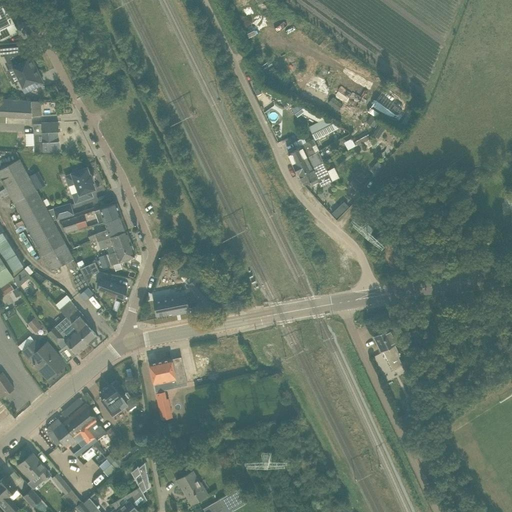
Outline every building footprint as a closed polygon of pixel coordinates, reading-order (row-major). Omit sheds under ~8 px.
[(250,0),(234,6),(246,35),(270,26),(259,0),(250,0)] [(2,4),(0,5),(0,40),(3,40),(7,38),(4,32),(13,27),(9,18),(11,17),(9,11),(7,12),(2,4)] [(19,46),(0,47),(1,56),(4,56),(10,69),(13,67),(25,92),(43,83),(31,58),(26,60),(23,54),(19,54),(19,46)] [(311,78),(306,84),(328,95),(329,87),(325,80),(318,77),(311,78)] [(362,93),(352,87),(347,95),(357,101),(362,93)] [(333,97),(328,103),(337,110),(342,104),(333,97)] [(0,99),(0,115),(32,118),(32,115),(41,115),(41,102),(0,99)] [(302,113),(318,122),(315,124),(317,129),(311,132),(315,140),(338,128),(325,119),(303,107),(294,113),(297,117),(302,113)] [(371,115),(366,122),(374,127),(379,119),(371,115)] [(42,123),(33,124),(34,134),(34,143),(43,142),(43,152),(50,151),(60,151),(59,141),(58,141),(58,131),(59,131),(58,122),(48,122),(42,123)] [(380,125),(373,135),(379,139),(385,128),(380,125)] [(366,131),(351,139),(355,146),(370,138),(366,131)] [(313,139),(306,143),(304,137),(294,142),(297,149),(293,151),(292,149),(288,151),(289,153),(288,154),(288,153),(293,165),(319,153),(318,151),(315,153),(312,146),(316,144),(313,139)] [(298,174),(321,163),(323,162),(319,153),(293,165),(298,174)] [(77,266),(19,160),(0,170),(0,176),(51,271),(67,262),(71,269),(77,266)] [(321,163),(298,174),(304,185),(311,181),(312,185),(318,182),(317,179),(329,173),(323,162),(321,163)] [(87,167),(80,169),(79,168),(73,170),(74,172),(71,173),(72,174),(65,176),(68,183),(75,183),(78,191),(72,194),(75,203),(93,197),(91,190),(95,189),(93,182),(94,182),(91,174),(90,174),(87,167)] [(349,184),(359,192),(364,186),(354,178),(349,184)] [(475,185),(467,182),(464,190),(473,193),(475,185)] [(344,201),(332,213),(336,218),(349,206),(344,201)] [(57,219),(73,214),(70,203),(54,208),(57,219)] [(99,224),(105,222),(121,216),(117,204),(117,203),(95,211),(99,224)] [(95,234),(89,236),(90,240),(97,238),(98,241),(127,231),(121,216),(105,222),(108,229),(95,234)] [(76,222),(74,222),(63,226),(65,233),(78,229),(76,222)] [(108,252),(131,243),(127,231),(98,241),(101,249),(107,247),(108,252)] [(135,254),(131,243),(108,252),(109,253),(99,257),(103,268),(110,265),(120,262),(134,257),(135,258),(136,254),(135,254)] [(0,286),(14,277),(0,256),(0,286)] [(77,263),(80,268),(85,265),(82,260),(77,263)] [(20,285),(32,275),(26,268),(13,278),(20,285)] [(194,279),(188,284),(207,305),(213,300),(214,299),(196,277),(194,279)] [(99,289),(123,298),(127,288),(103,279),(99,289)] [(87,287),(80,294),(85,300),(93,293),(87,287)] [(152,300),(155,316),(171,313),(171,315),(189,312),(185,294),(152,300)] [(78,329),(90,343),(98,336),(86,322),(88,321),(70,300),(60,309),(66,317),(73,324),(77,330),(78,329)] [(43,326),(35,317),(28,323),(36,332),(43,326)] [(90,343),(78,329),(77,330),(73,324),(66,317),(49,332),(62,348),(59,350),(67,362),(77,354),(90,343)] [(389,329),(374,336),(381,351),(382,350),(392,369),(401,364),(398,356),(400,355),(394,344),(396,343),(393,338),(389,329)] [(35,339),(22,350),(29,358),(32,362),(39,369),(41,367),(42,368),(43,367),(45,370),(45,371),(50,378),(65,365),(56,355),(57,354),(53,349),(47,342),(42,347),(35,339)] [(159,390),(160,397),(163,396),(165,396),(163,388),(187,382),(181,356),(149,364),(155,390),(159,390)] [(0,398),(14,388),(8,380),(2,372),(0,373),(0,398)] [(103,389),(101,391),(105,397),(101,400),(112,415),(124,407),(127,411),(137,404),(135,402),(122,385),(120,386),(116,380),(106,387),(104,387),(102,388),(102,389),(103,389)] [(178,393),(181,393),(180,387),(171,389),(177,412),(183,410),(181,404),(180,401),(178,393)] [(47,429),(47,430),(47,431),(47,432),(48,433),(48,434),(49,434),(57,444),(56,445),(56,446),(62,440),(69,448),(69,447),(71,445),(70,444),(75,439),(74,439),(75,439),(78,443),(80,441),(84,446),(74,453),(77,457),(97,441),(97,440),(107,433),(98,422),(100,420),(99,420),(89,405),(87,402),(62,423),(58,418),(50,425),(49,426),(48,427),(47,428),(47,429)] [(415,409),(401,415),(407,430),(421,424),(415,409)] [(154,428),(156,441),(164,439),(161,426),(154,428)] [(106,431),(107,432),(111,438),(115,434),(111,428),(106,431)] [(143,447),(139,442),(131,449),(136,454),(143,447)] [(85,459),(98,449),(94,445),(81,454),(85,459)] [(112,452),(105,457),(111,463),(117,471),(123,465),(112,452)] [(50,473),(33,453),(18,465),(31,480),(38,473),(43,479),(50,473)] [(207,453),(186,461),(188,467),(206,461),(204,456),(208,455),(207,453)] [(143,479),(137,484),(139,486),(141,490),(118,510),(116,507),(109,511),(102,511),(98,507),(93,511),(139,511),(136,508),(137,507),(138,507),(146,501),(145,500),(146,499),(147,500),(147,499),(143,492),(146,490),(147,491),(147,490),(147,489),(150,487),(149,483),(145,462),(144,462),(145,463),(139,468),(138,466),(132,472),(135,478),(140,473),(143,479)] [(192,503),(206,495),(192,471),(176,480),(180,487),(181,486),(192,503)] [(51,478),(64,493),(71,488),(58,472),(51,478)] [(0,505),(6,511),(14,511),(19,508),(8,497),(17,489),(5,476),(0,480),(0,505)] [(64,493),(63,495),(74,508),(76,505),(81,501),(82,501),(71,488),(64,493)] [(44,511),(49,508),(31,489),(23,496),(33,507),(34,506),(39,511),(41,511),(43,511),(44,511)] [(236,489),(219,499),(223,506),(240,496),(236,489)] [(92,511),(93,511),(98,507),(90,497),(83,503),(90,511),(92,511)] [(90,511),(83,503),(81,501),(76,505),(82,511),(90,511)]
